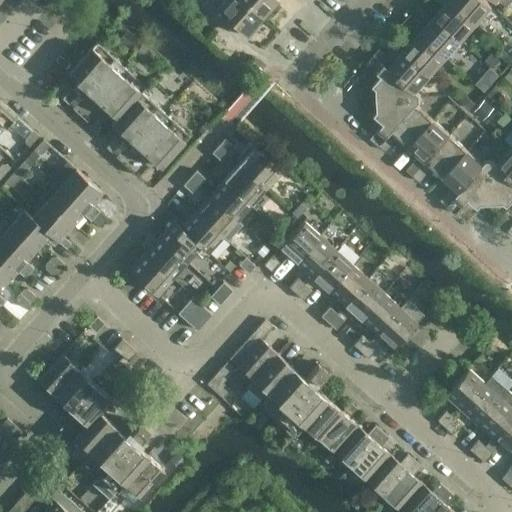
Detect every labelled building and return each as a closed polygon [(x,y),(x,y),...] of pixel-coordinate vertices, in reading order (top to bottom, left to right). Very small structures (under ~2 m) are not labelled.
[(246,34),(262,16),(243,0),(206,0),(199,8),(218,25),(226,16),(246,34)] [(243,0),(262,16),(276,0),(243,0)] [(476,23),(450,0),(436,0),(444,6),(434,16),(461,40),(476,23)] [(492,6),(485,0),(450,0),(476,23),(492,6)] [(461,40),(434,16),(425,26),(411,13),(405,20),(446,57),(461,40)] [(446,57),(405,20),(398,27),(413,40),(404,50),(431,74),(446,57)] [(145,87),(96,42),(67,73),(78,83),(75,86),(103,112),(106,108),(115,116),(116,117),(136,95),(137,96),(141,91),(145,87)] [(431,74),(404,50),(395,60),(380,47),(374,54),(415,91),(416,90),(431,74)] [(415,91),(374,54),(366,62),(381,75),(373,85),(376,88),(377,111),(374,115),(384,123),(371,138),(379,145),(416,104),(417,105),(420,101),(420,93),(416,90),(415,91)] [(490,64),(478,81),(487,88),(500,71),(490,64)] [(71,86),(63,95),(62,96),(68,102),(77,91),(71,86)] [(189,135),(141,91),(137,96),(136,95),(116,117),(115,116),(111,122),(121,131),(118,135),(146,160),(149,157),(160,167),(185,140),(189,135)] [(76,110),(86,99),(80,94),(71,104),(76,110)] [(82,115),(92,104),(86,99),(76,110),(82,115)] [(88,120),(98,109),(92,104),(82,115),(88,120)] [(416,104),(379,145),(386,151),(399,137),(409,146),(433,119),(417,105),(416,104)] [(94,125),(103,115),(98,109),(88,120),(94,125)] [(433,119),(409,146),(419,155),(406,169),(413,176),(450,134),(433,119)] [(25,142),(29,145),(39,135),(33,129),(25,137),(25,142)] [(105,145),(111,151),(121,140),(114,134),(105,145)] [(450,134),(413,176),(420,182),(433,167),(443,176),(467,150),(450,134)] [(217,144),(226,152),(233,144),(224,136),(217,144)] [(42,153),(49,144),(43,138),(33,149),(37,153),(42,153)] [(119,158),(129,148),(123,142),(114,153),(119,158)] [(217,144),(211,150),(220,159),(226,152),(217,144)] [(234,144),(224,159),(234,166),(244,151),(234,144)] [(253,146),(238,163),(264,187),(279,170),(253,146)] [(511,147),(498,163),(497,164),(511,177),(511,147)] [(125,164),(135,153),(129,148),(119,158),(125,164)] [(467,150),(443,176),(453,185),(440,200),(447,206),(484,165),(483,164),(467,150)] [(131,169),(141,158),(135,153),(125,164),(131,169)] [(137,174),(147,163),(141,158),(131,169),(137,174)] [(511,177),(497,164),(498,163),(493,159),(487,160),(483,164),(484,165),(447,206),(455,213),(468,199),(478,207),(481,204),(503,202),(508,206),(511,200),(511,177)] [(264,187),(238,163),(224,179),(250,203),(264,187)] [(75,167),(63,181),(60,184),(95,215),(99,210),(91,203),(102,191),(75,167)] [(188,176),(197,184),(205,176),(195,168),(188,176)] [(188,176),(182,183),(192,191),(197,184),(188,176)] [(250,203),(224,179),(209,195),(236,219),(250,203)] [(95,215),(60,184),(46,200),(72,224),(82,213),(90,220),(95,215)] [(236,219),(209,195),(195,211),(221,235),(227,240),(242,224),(236,219)] [(24,208),(23,209),(66,247),(70,242),(62,235),(72,224),(46,200),(32,216),(24,208)] [(66,247),(23,209),(9,225),(36,249),(46,237),(54,245),(58,240),(66,248),(66,247)] [(221,235),(195,211),(181,227),(207,251),(221,235)] [(36,249),(9,225),(2,218),(0,219),(0,245),(29,272),(34,267),(26,260),(36,249)] [(303,219),(279,246),(296,261),(320,234),(303,219)] [(181,227),(173,220),(159,236),(185,260),(199,245),(206,251),(207,251),(181,227)] [(320,234),(296,261),(312,275),(336,249),(320,234)] [(185,260),(159,236),(144,253),(171,276),(185,260)] [(261,254),(267,247),(258,239),(252,246),(261,254)] [(29,272),(0,245),(0,274),(7,281),(17,270),(25,277),(29,272)] [(336,249),(312,275),(328,290),(352,263),(336,249)] [(171,276),(144,253),(129,269),(156,293),(171,276)] [(279,261),(271,254),(263,263),(271,270),(279,261)] [(59,270),(63,265),(65,264),(56,256),(51,256),(48,260),(59,270)] [(238,263),(248,272),(254,264),(245,256),(238,263)] [(59,270),(48,260),(44,264),(45,268),(54,276),(59,270)] [(352,263),(328,290),(344,304),(368,277),(352,263)] [(297,277),(288,286),(296,293),(304,284),(297,277)] [(368,277),(344,304),(360,319),(384,292),(368,277)] [(226,297),(233,289),(223,281),(216,289),(226,297)] [(304,284),(296,293),(303,299),(311,290),(304,284)] [(30,302),(36,296),(27,288),(23,288),(19,292),(30,302)] [(226,297),(216,289),(210,295),(219,304),(226,297)] [(30,302),(19,292),(16,295),(16,300),(25,308),(30,302)] [(384,292),(360,319),(376,333),(400,306),(384,292)] [(328,322),(336,312),(329,306),(321,315),(328,322)] [(400,306),(376,333),(393,348),(417,321),(400,306)] [(328,322),(335,328),(344,319),(336,312),(328,322)] [(196,329),(203,322),(194,313),(187,320),(196,329)] [(96,315),(88,324),(95,331),(104,322),(96,315)] [(265,318),(229,357),(237,365),(261,338),(273,325),(265,318)] [(360,350),(369,341),(361,334),(353,344),(360,350)] [(121,354),(129,345),(121,338),(113,347),(121,354)] [(261,338),(237,365),(253,379),(277,353),(261,338)] [(360,350),(367,357),(376,347),(369,341),(360,350)] [(128,360),(136,351),(129,345),(121,354),(128,360)] [(253,379),(269,393),(270,394),(293,367),(277,353),(253,379)] [(62,354),(38,380),(55,395),(79,369),(62,354)] [(207,382),(222,396),(229,388),(222,382),(234,368),(226,361),(207,382)] [(304,377),(293,367),(270,394),(269,393),(261,401),(295,431),(302,423),(302,422),(325,396),(314,386),(327,371),(318,362),(304,377)] [(444,393),(460,408),(484,381),(467,367),(444,393)] [(79,369),(55,395),(71,410),(95,383),(79,369)] [(484,381),(460,408),(476,422),(500,396),(484,381)] [(71,410),(86,424),(87,424),(99,411),(100,410),(111,398),(95,383),(71,410)] [(492,437),(511,414),(511,392),(507,388),(500,396),(476,422),(492,437)] [(302,422),(302,423),(318,437),(341,410),(325,396),(302,422)] [(349,402),(341,410),(318,437),(334,451),(358,425),(348,416),(356,408),(349,402)] [(116,424),(100,410),(99,411),(87,424),(86,424),(74,437),(90,451),(91,452),(116,424)] [(437,419),(451,432),(460,423),(445,410),(437,419)] [(511,414),(492,437),(508,451),(511,447),(511,414)] [(0,430),(12,441),(22,431),(7,417),(0,424),(0,430)] [(127,433),(116,424),(91,452),(90,451),(83,459),(116,489),(123,481),(148,453),(136,442),(149,428),(139,419),(127,433)] [(358,425),(334,451),(350,466),(382,431),(375,424),(367,433),(358,425)] [(382,431),(350,466),(366,480),(390,454),(380,445),(388,436),(382,431)] [(477,455),(485,445),(477,438),(469,447),(477,455)] [(477,455),(483,461),(492,451),(485,445),(477,455)] [(164,467),(148,453),(123,481),(139,495),(152,481),(164,467)] [(390,454),(366,480),(382,495),(414,459),(407,453),(399,462),(390,454)] [(414,459),(382,495),(398,509),(422,482),(412,474),(420,465),(414,459)] [(509,483),(511,479),(511,469),(509,467),(501,477),(509,483)] [(34,481),(42,488),(49,480),(41,473),(34,481)] [(56,487),(49,480),(42,488),(50,495),(56,487)] [(422,482),(398,509),(401,511),(424,511),(446,488),(439,482),(431,491),(422,482)] [(57,502),(64,494),(56,487),(50,495),(55,499),(55,500),(57,502)] [(446,488),(424,511),(453,511),(454,511),(445,503),(453,494),(446,488)] [(34,497),(26,490),(19,497),(28,505),(34,497)] [(65,509),(72,501),(64,494),(57,502),(65,509)] [(21,511),(28,505),(19,497),(13,504),(21,511)] [(67,511),(65,509),(55,500),(43,511),(67,511)] [(67,511),(76,511),(80,508),(72,501),(65,509),(67,511)]
